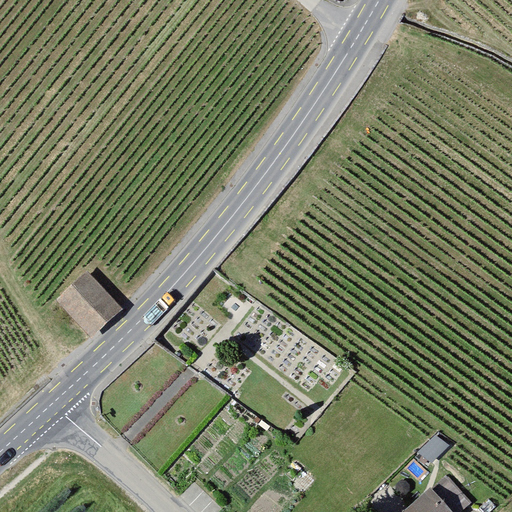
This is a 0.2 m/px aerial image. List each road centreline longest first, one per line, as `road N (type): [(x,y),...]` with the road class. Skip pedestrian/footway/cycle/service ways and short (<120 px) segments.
road 1 (secondary): [(55,403),(218,234),(358,38)]
road 2 (tertiary): [(55,403),(167,511)]
